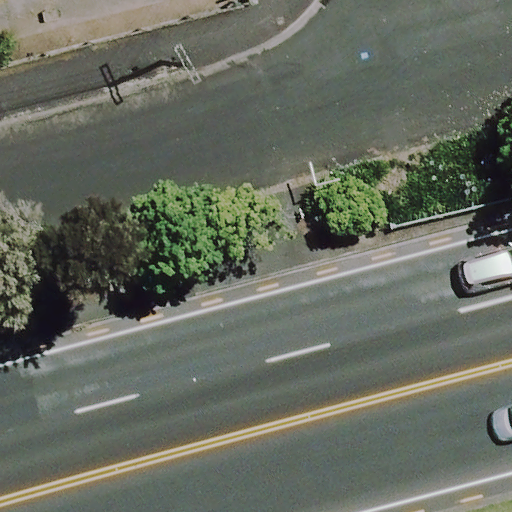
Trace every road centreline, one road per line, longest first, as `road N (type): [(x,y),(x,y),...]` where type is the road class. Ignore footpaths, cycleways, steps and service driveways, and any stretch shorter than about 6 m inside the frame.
road 1 (trunk): [(0,501),(511,360)]
road 2 (residential): [(483,60),(0,188)]
